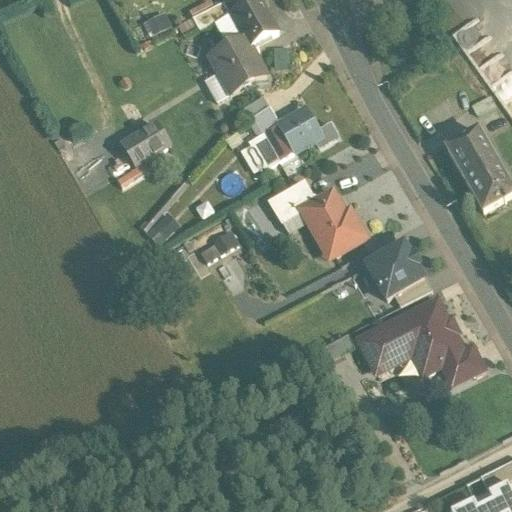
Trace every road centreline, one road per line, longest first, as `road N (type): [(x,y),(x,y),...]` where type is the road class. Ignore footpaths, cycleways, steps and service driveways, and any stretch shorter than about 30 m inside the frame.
road 1 (residential): [(363,73),(511,329)]
road 2 (track): [(403,511),(511,456)]
